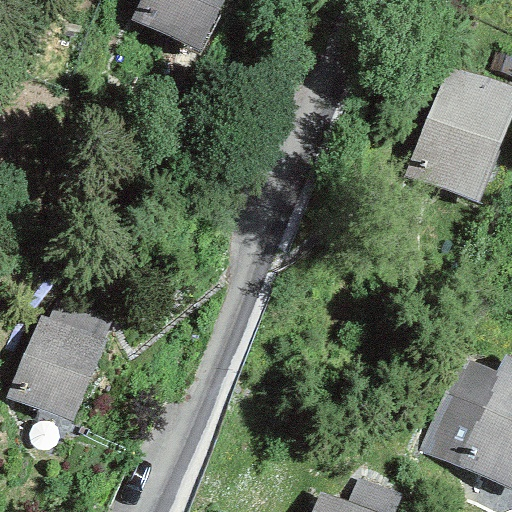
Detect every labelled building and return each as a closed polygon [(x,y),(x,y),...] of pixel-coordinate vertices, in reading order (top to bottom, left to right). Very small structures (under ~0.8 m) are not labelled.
[(122,0),(106,31),(163,61),(195,0),(122,0)] [(470,137),(487,103),(428,76),(386,166),(406,175),(398,192),(447,214),(481,142),(470,137)] [(28,328),(17,324),(0,366),(0,399),(5,401),(0,413),(0,416),(40,433),(82,327),(36,308),(28,328)] [(468,384),(447,373),(403,458),(487,501),(511,451),(511,378),(479,362),(468,384)] [(367,511),(373,502),(335,484),(322,511),(321,511),(298,501),(292,511),(367,511)]
